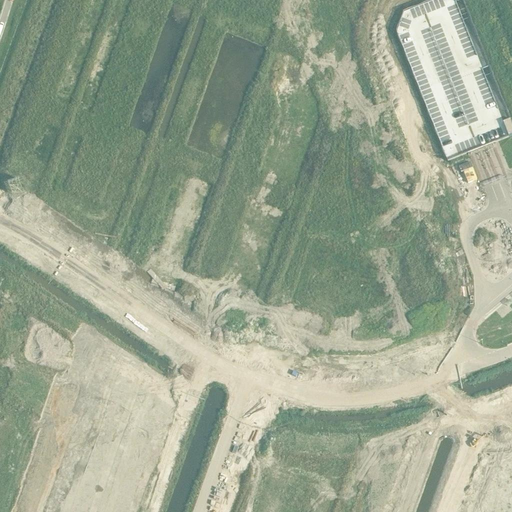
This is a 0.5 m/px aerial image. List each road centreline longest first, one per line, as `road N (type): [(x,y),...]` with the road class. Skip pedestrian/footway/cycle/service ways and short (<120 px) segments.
road 1 (residential): [(249,377),(309,213),(386,242)]
road 2 (residential): [(444,219),(370,26),(377,0)]
road 3 (residential): [(150,511),(190,400),(91,343)]
road 4 (residential): [(27,511),(91,343)]
road 5 (residential): [(184,163),(37,112)]
road 6 (residential): [(435,379),(386,242)]
road 7 (residential): [(229,428),(297,443),(365,443)]
